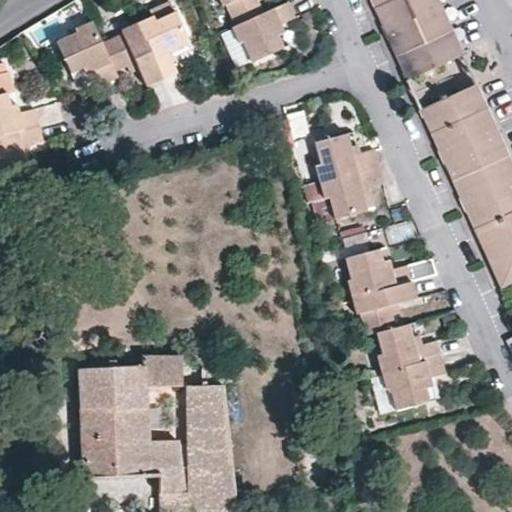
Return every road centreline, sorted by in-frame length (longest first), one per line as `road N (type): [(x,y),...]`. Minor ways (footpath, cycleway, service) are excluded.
road 1 (residential): [(511,394),(362,62)]
road 2 (residential): [(83,127),(116,141),(362,62)]
